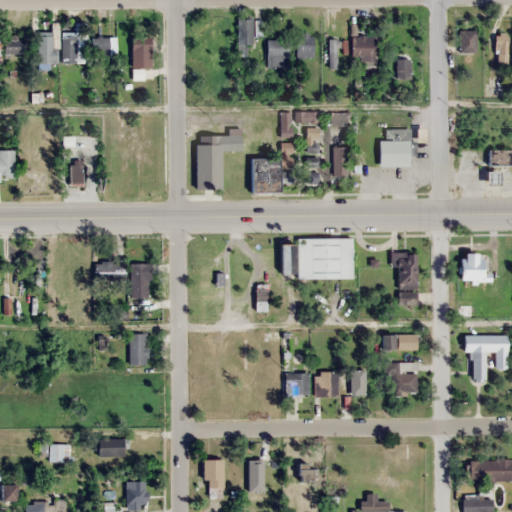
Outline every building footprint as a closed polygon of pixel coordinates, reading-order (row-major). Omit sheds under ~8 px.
[(251,18),(235,18),(235,54),(246,54),(246,43),(251,43),(251,18)] [(474,31),(457,31),(457,52),(474,52),(474,31)] [(57,32),(37,32),(38,68),(57,68),(57,32)] [(295,58),(312,58),(312,33),(295,33),(295,58)] [(493,33),(493,66),(505,66),(505,33),(493,33)] [(25,54),(25,36),(5,36),(5,54),(25,54)] [(62,63),(86,63),(86,36),(62,36),(62,63)] [(211,36),(211,59),(229,59),(229,36),(211,36)] [(153,68),(153,37),(132,37),(132,68),(153,68)] [(375,61),(375,37),(350,37),(350,61),(375,61)] [(92,54),(116,54),(117,38),(92,38),(92,54)] [(265,68),(286,68),(286,39),(265,39),(265,68)] [(327,68),(339,68),(339,39),(327,39),(327,68)] [(408,78),(408,44),(395,44),(395,78),(408,78)] [(296,122),(317,122),(317,112),(296,112),(296,122)] [(328,126),(348,126),(348,112),(328,112),(328,126)] [(280,122),(290,122),(290,113),(280,113),(280,122)] [(317,127),(304,127),(304,168),(317,168),(317,127)] [(407,166),(407,128),(383,128),(383,140),(376,140),(376,166),(407,166)] [(219,190),(219,150),(239,151),(239,135),(193,135),(193,189),(219,190)] [(280,168),(292,168),(292,143),(280,143),(280,168)] [(346,146),(330,146),(330,176),(346,176),(346,146)] [(511,149),(485,149),(485,165),(511,165),(511,149)] [(15,150),(0,150),(0,176),(15,177),(15,150)] [(249,193),(277,193),(277,158),(249,158),(249,193)] [(84,162),(70,162),(70,188),(84,188),(84,162)] [(296,279),(351,279),(351,237),(296,237),(296,279)] [(293,273),(293,243),(277,243),(277,273),(293,273)] [(414,252),(389,252),(389,267),(395,267),(395,288),(414,288),(414,252)] [(480,278),(480,252),(457,252),(457,278),(480,278)] [(125,282),(125,263),(95,263),(95,282),(125,282)] [(129,299),(150,299),(150,264),(129,264),(129,299)] [(71,275),(71,285),(81,285),(81,268),(51,268),(51,284),(63,284),(63,275),(71,275)] [(456,300),(456,316),(469,316),(469,300),(456,300)] [(380,334),(380,349),(417,349),(417,334),(380,334)] [(505,334),(461,334),(461,351),(469,351),(469,382),(484,382),(484,352),(493,352),(493,369),(505,369),(505,334)] [(147,366),(147,335),(129,335),(129,366),(147,366)] [(416,394),(416,362),(383,362),(383,377),(390,377),(390,394),(416,394)] [(335,395),(335,371),(313,371),(313,395),(335,395)] [(306,372),(284,372),(284,395),(306,395),(306,372)] [(364,397),(364,374),(340,374),(340,397),(364,397)] [(125,438),(95,438),(95,455),(125,455),(125,438)] [(68,444),(48,444),(48,462),(68,462),(68,444)] [(221,459),(202,459),(202,487),(221,487),(221,459)] [(260,459),(241,459),(241,493),(260,493),(260,459)] [(466,481),(510,481),(510,459),(466,459),(466,481)] [(296,481),(310,480),(309,462),(295,463),(296,481)] [(144,481),(124,481),(124,508),(144,508),(144,481)] [(0,499),(14,500),(14,484),(0,483),(0,499)] [(460,511),(489,511),(490,495),(460,495),(460,511)] [(23,511),(64,511),(65,500),(23,500),(23,511)]
